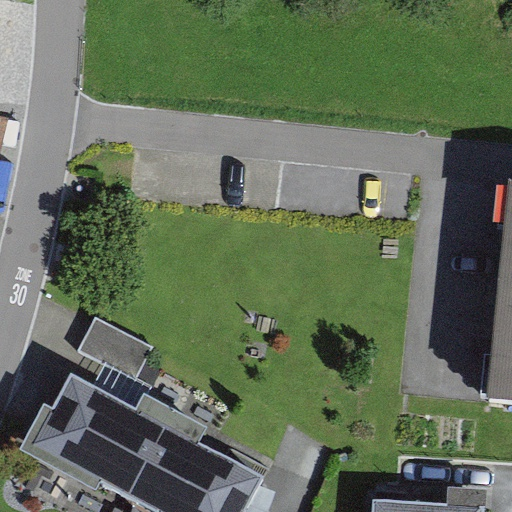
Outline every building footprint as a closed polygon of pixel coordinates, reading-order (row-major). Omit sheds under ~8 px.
[(0,168),(11,125),(0,121),(0,168)] [(511,191),(510,191),(486,407),(511,410),(511,191)] [(143,369),(153,342),(98,322),(88,349),(143,369)] [(126,503),(174,414),(139,397),(126,421),(66,389),(48,422),(37,416),(14,457),(90,498),(97,487),(126,503)] [(199,458),(212,435),(174,414),(126,503),(143,511),(254,511),(265,493),(199,458)] [(447,511),(409,511),(378,511),(377,511),(483,511),(483,500),(448,498),(447,511)]
